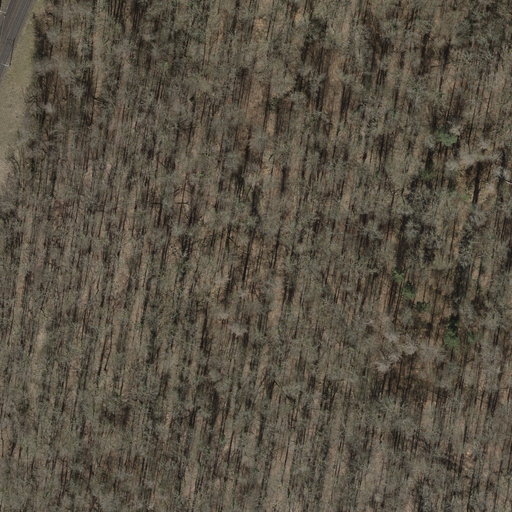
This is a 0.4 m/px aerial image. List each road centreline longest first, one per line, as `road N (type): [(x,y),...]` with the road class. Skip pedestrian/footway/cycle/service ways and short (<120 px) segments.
road 1 (track): [(201,113),(274,231),(313,265),(432,511)]
road 2 (track): [(15,511),(64,271),(97,195),(118,166),(192,111)]
road 3 (track): [(192,111),(201,113),(257,53),(344,0)]
